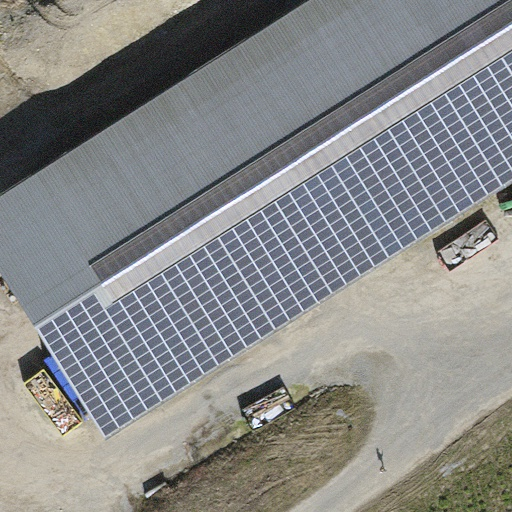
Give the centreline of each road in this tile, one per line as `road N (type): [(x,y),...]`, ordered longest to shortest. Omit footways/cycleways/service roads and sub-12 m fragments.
road 1 (track): [(511,368),(296,511)]
road 2 (unknown): [(217,0),(0,137)]
road 3 (unknown): [(0,341),(123,491)]
